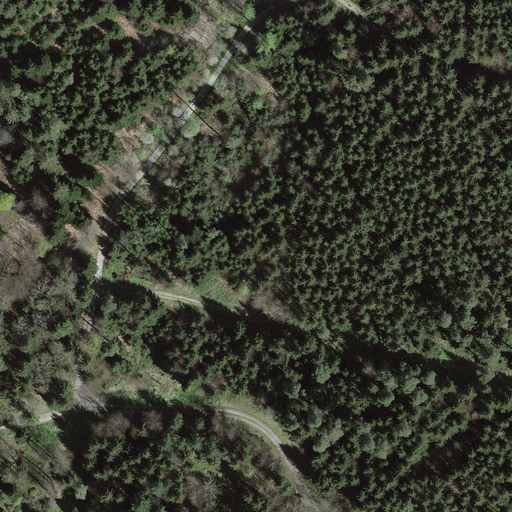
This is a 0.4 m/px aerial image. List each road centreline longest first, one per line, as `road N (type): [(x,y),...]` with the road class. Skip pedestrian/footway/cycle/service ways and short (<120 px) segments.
road 1 (track): [(0,424),(66,412),(78,402),(114,208),(229,53)]
road 2 (track): [(511,381),(96,283)]
road 3 (track): [(78,402),(257,423),(320,511)]
road 4 (track): [(511,77),(393,38),(341,0)]
